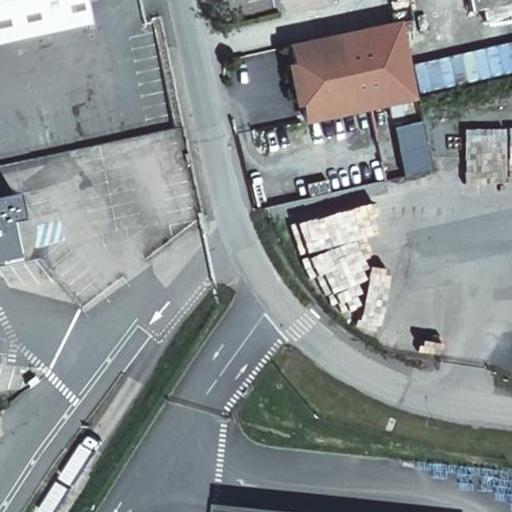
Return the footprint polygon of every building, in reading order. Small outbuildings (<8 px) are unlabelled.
[(0,0),(0,40),(87,22),(82,0),(0,0)] [(466,0),(470,12),(511,2),(511,0),(277,0),(289,11),(329,2),(328,0),(466,0)] [(396,27),(337,37),(352,109),(409,97),(411,97),(396,27)] [(289,47),(304,119),(352,109),(337,37),(289,47)] [(18,214),(12,186),(0,189),(0,255),(14,252),(6,217),(18,214)]
